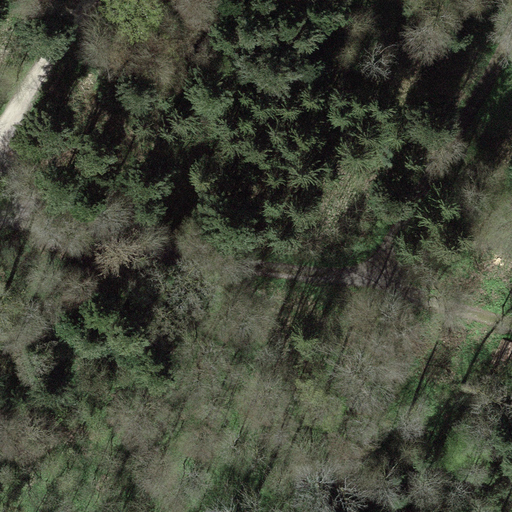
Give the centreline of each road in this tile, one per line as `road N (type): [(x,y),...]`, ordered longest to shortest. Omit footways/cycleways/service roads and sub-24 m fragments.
road 1 (track): [(0,221),(383,284),(511,328)]
road 2 (track): [(383,284),(418,181),(511,25)]
road 3 (track): [(92,0),(0,135)]
